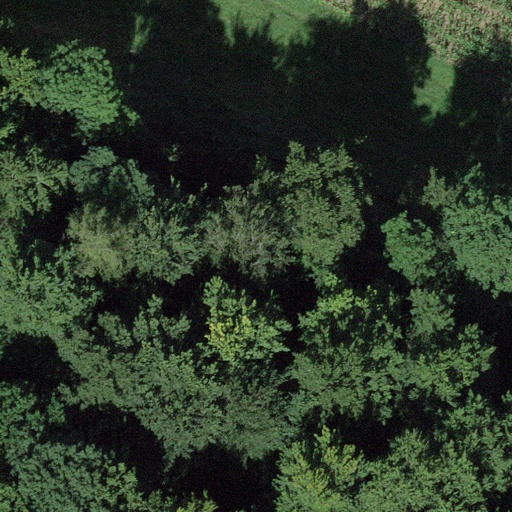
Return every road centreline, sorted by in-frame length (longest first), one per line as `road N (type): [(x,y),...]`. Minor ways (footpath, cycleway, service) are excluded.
road 1 (track): [(511,305),(270,213),(0,133)]
road 2 (track): [(0,356),(318,377),(476,418),(511,436)]
